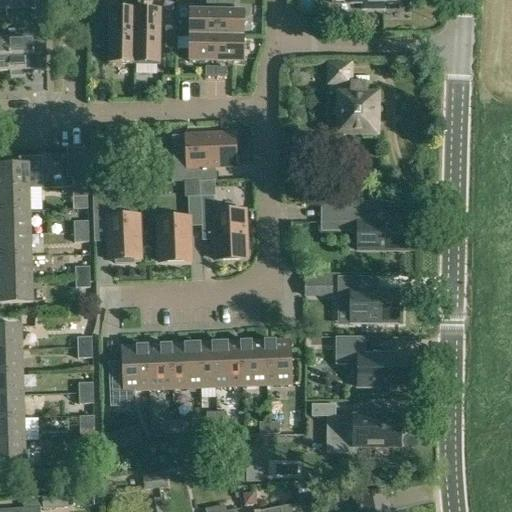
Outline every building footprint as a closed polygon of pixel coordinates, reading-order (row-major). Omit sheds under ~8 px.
[(26,0),(7,0),(8,0),(8,10),(27,9),(26,0)] [(352,0),(352,4),(362,5),(362,10),(384,11),(384,5),(401,5),(400,0),(352,0)] [(110,10),(110,37),(135,38),(135,11),(110,10)] [(135,11),(135,38),(160,38),(160,11),(135,11)] [(190,37),(217,37),(217,12),(190,12),(190,37)] [(244,13),(217,12),(217,37),(244,38),(244,13)] [(95,37),(104,38),(104,27),(95,27),(95,37)] [(166,38),(174,39),(175,28),(166,28),(166,38)] [(104,38),(95,37),(95,48),(104,48),(104,38)] [(134,65),(135,38),(110,37),(109,65),(134,65)] [(189,62),(216,62),(217,37),(190,37),(189,62)] [(244,38),(217,37),(216,62),(243,63),(244,38)] [(159,65),(160,38),(135,38),(134,65),(159,65)] [(174,39),(166,38),(165,49),(174,49),(174,39)] [(9,40),(0,40),(0,73),(11,73),(9,40)] [(9,40),(11,73),(47,72),(46,45),(34,45),(33,40),(9,40)] [(328,86),(351,86),(351,84),(351,65),(329,65),(328,86)] [(216,77),(216,68),(206,68),(205,77),(216,77)] [(216,68),(216,77),(227,77),(227,68),(216,68)] [(351,84),(351,86),(351,96),(339,96),(328,96),(328,135),(338,135),(338,136),(361,136),(363,140),(371,140),(373,136),(376,136),(377,96),(365,96),(366,84),(351,84)] [(173,183),(197,182),(197,168),(216,168),(235,167),(234,135),(186,137),(188,168),(172,168),(173,183)] [(87,178),(87,150),(68,150),(68,178),(72,178),(73,188),(87,188),(87,178)] [(28,164),(28,166),(0,167),(0,190),(29,189),(29,188),(44,188),(43,164),(28,164)] [(106,181),(93,182),(92,182),(94,215),(107,214),(108,214),(106,181)] [(87,199),(87,188),(73,188),(73,199),(87,199)] [(0,213),(30,212),(29,189),(0,190),(0,213)] [(189,211),(202,210),(201,198),(189,199),(189,211)] [(213,198),(201,198),(202,210),(202,222),(214,222),(215,261),(247,259),(245,212),(214,213),(213,198)] [(390,204),(322,204),(322,223),(358,223),(358,228),(358,252),(406,252),(406,222),(390,222),(390,204)] [(0,213),(0,236),(30,235),(30,212),(0,213)] [(108,218),(107,218),(108,242),(109,261),(116,261),(116,265),(134,264),(134,260),(141,260),(139,217),(108,218)] [(190,219),(189,219),(158,220),(160,263),(192,262),(190,228),(190,219)] [(74,223),(74,234),(88,233),(88,223),(74,223)] [(88,244),(88,233),(74,234),(74,244),(88,244)] [(0,259),(31,258),(30,235),(0,236),(0,259)] [(0,259),(0,282),(32,281),(31,258),(0,259)] [(90,279),(90,268),(75,269),(75,279),(90,279)] [(306,275),(306,297),(333,297),(333,276),(306,275)] [(90,290),(90,279),(75,279),(76,290),(90,290)] [(32,281),(0,282),(0,305),(33,304),(32,281)] [(351,309),(347,309),(347,324),(351,324),(351,325),(403,325),(403,308),(399,308),(399,291),(351,291),(351,309)] [(0,352),(23,351),(22,329),(0,329),(0,352)] [(78,339),(78,350),(92,350),(91,339),(78,339)] [(336,339),(337,357),(358,357),(358,388),(390,388),(390,392),(403,392),(403,389),(406,389),(406,355),(364,355),(364,339),(336,339)] [(265,343),(267,386),(292,385),(290,342),(265,343)] [(265,343),(241,344),(243,387),(267,386),(265,343)] [(243,387),(241,344),(213,345),(215,389),(243,387)] [(201,389),(199,345),(171,346),(173,390),(201,389)] [(213,345),(199,345),(201,389),(215,389),(213,345)] [(171,346),(147,347),(149,391),(173,390),(171,346)] [(134,392),(149,391),(147,347),(122,348),(123,363),(110,364),(111,407),(135,406),(134,392)] [(92,360),(92,350),(78,350),(78,360),(92,360)] [(0,374),(23,374),(23,351),(0,352),(0,374)] [(0,397),(24,397),(23,374),(0,374),(0,397)] [(79,385),(79,395),(93,395),(93,384),(79,385)] [(93,405),(93,395),(79,395),(79,406),(93,405)] [(0,420),(25,420),(24,397),(0,397),(0,420)] [(400,448),(400,418),(336,418),(336,406),(312,406),(312,418),(328,418),(334,435),(340,449),(342,454),(355,453),(355,448),(400,448)] [(207,426),(217,425),(216,413),(207,414),(207,426)] [(216,413),(217,425),(227,425),(226,413),(216,413)] [(0,443),(25,443),(25,420),(0,420),(0,443)] [(173,434),(173,422),(163,422),(163,434),(173,434)] [(173,422),(173,434),(183,434),(183,422),(173,422)] [(269,424),(270,436),(280,435),(279,423),(269,424)] [(260,436),(270,436),(269,424),(259,424),(260,436)] [(81,441),(95,441),(94,430),(81,430),(81,441)] [(95,451),(95,441),(81,441),(81,451),(95,451)] [(25,443),(0,443),(0,466),(26,466),(25,443)] [(144,475),(146,489),(168,486),(166,472),(144,475)] [(390,511),(386,493),(358,498),(360,511),(390,511)] [(94,506),(93,495),(73,497),(74,507),(94,506)] [(68,496),(43,498),(43,510),(68,508),(68,496)] [(163,511),(162,500),(148,503),(149,511),(163,511)]
